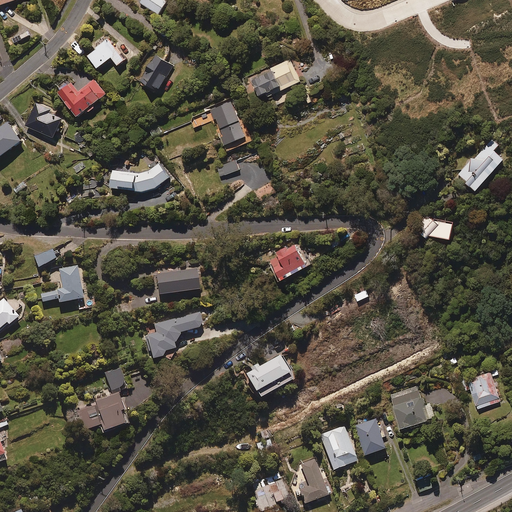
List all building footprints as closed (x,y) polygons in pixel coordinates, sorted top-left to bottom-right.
[(165,0),(140,0),(139,2),(158,13),(165,0)] [(125,60),(107,37),(86,53),(96,67),(110,56),(118,66),(125,60)] [(172,64),(150,51),(135,76),(156,89),(172,64)] [(300,80),(289,58),(249,78),(258,96),(266,92),(267,95),(300,80)] [(85,111),(83,109),(105,92),(94,79),(78,91),(69,79),(56,90),(77,117),(85,111)] [(51,109),(36,102),(27,124),(54,136),(63,118),(50,112),(51,109)] [(244,135),(234,109),(214,117),(225,143),(244,135)] [(0,155),(22,138),(8,120),(0,126),(0,155)] [(499,143),(494,139),(490,144),(488,142),(475,157),(474,155),(459,173),(476,188),(504,156),(494,148),(499,143)] [(239,169),(235,160),(217,167),(220,176),(239,169)] [(168,176),(158,163),(144,172),(111,169),(109,187),(144,191),(155,187),(168,176)] [(434,220),(427,213),(414,227),(425,236),(428,233),(450,236),(452,222),(434,220)] [(306,264),(293,242),(284,247),(283,245),(265,256),(278,280),(306,264)] [(57,256),(52,246),(34,255),(39,265),(57,256)] [(85,297),(78,264),(59,268),(64,288),(42,292),(43,301),(59,298),(60,302),(85,297)] [(198,289),(195,267),(155,272),(158,294),(198,289)] [(362,297),(359,291),(348,297),(351,303),(362,297)] [(94,296),(78,300),(80,310),(96,307),(94,296)] [(19,315),(4,297),(0,300),(0,326),(8,320),(10,323),(19,315)] [(173,342),(181,331),(202,325),(199,311),(153,324),(155,332),(145,335),(152,358),(162,355),(161,351),(174,347),(173,342)] [(248,366),(251,370),(243,374),(256,397),(292,378),(279,354),(258,366),(256,361),(248,366)] [(104,372),(112,395),(78,406),(85,427),(99,422),(102,429),(131,420),(119,386),(128,383),(122,365),(104,372)] [(498,375),(496,366),(458,378),(462,391),(471,388),(477,408),(500,400),(492,376),(498,375)] [(422,404),(417,387),(390,395),(399,427),(434,417),(430,402),(422,404)] [(0,427),(9,424),(6,417),(0,418),(0,460),(7,457),(0,438),(0,427)] [(385,446),(376,417),(355,424),(365,453),(385,446)] [(356,461),(344,426),(320,434),(332,469),(356,461)] [(325,487),(314,459),(299,464),(307,485),(297,489),(302,504),(329,493),(327,486),(325,487)] [(246,484),(258,511),(266,508),(267,511),(273,511),(278,510),(275,504),(290,498),(278,470),(246,484)] [(436,486),(431,472),(415,477),(420,491),(436,486)] [(224,499),(196,499),(195,511),(233,511),(234,510),(224,510),(224,499)]
